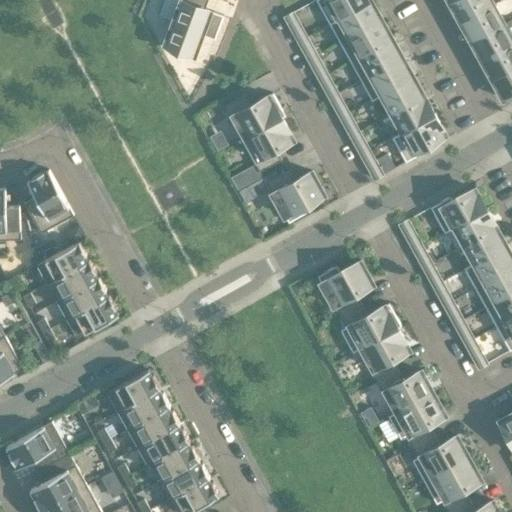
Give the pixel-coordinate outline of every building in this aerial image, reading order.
[(207,0),(180,0),(165,44),(194,54),(202,34),(215,39),(223,14),(205,8),(207,0)] [(328,0),(338,18),(370,0),(328,0)] [(339,40),(340,42),(382,18),(371,0),(370,0),(338,18),(348,36),(339,40)] [(454,0),(450,2),(461,21),(494,2),(493,0),(454,0)] [(461,21),(471,40),(505,21),(494,2),(461,21)] [(340,42),(350,61),(392,37),(382,18),(340,42)] [(471,40),(482,59),(511,41),(511,34),(505,21),(471,40)] [(293,32),(298,40),(307,35),(302,27),(293,32)] [(350,61),(361,79),(403,56),(392,37),(350,61)] [(511,41),(482,59),(492,78),(511,66),(511,41)] [(304,50),(309,59),(317,54),(312,46),(304,50)] [(361,79),(371,98),(413,75),(403,56),(361,79)] [(314,69),(319,78),(327,73),(323,65),(314,69)] [(511,66),(492,78),(503,98),(511,92),(511,66)] [(381,95),(390,113),(424,94),(413,75),(371,98),(372,100),(381,95)] [(325,88),(329,97),(338,92),(333,84),(325,88)] [(233,114),(245,136),(285,114),(273,92),(251,104),(245,93),(223,105),(230,116),(233,114)] [(390,113),(401,131),(434,113),(424,94),(390,113)] [(335,107),(340,116),(348,111),(344,103),(335,107)] [(348,111),(340,116),(345,124),(353,119),(348,111)] [(434,113),(401,131),(414,156),(425,150),(423,145),(445,133),(434,113)] [(285,114),(245,136),(257,157),(253,159),(260,171),(281,159),(275,148),(293,138),(282,117),(285,115),(285,114)] [(350,135),(355,143),(363,138),(359,130),(350,135)] [(378,164),(369,169),(374,178),(383,173),(378,164)] [(24,202),(41,232),(74,214),(49,169),(47,169),(47,170),(44,171),(43,170),(31,177),(32,178),(29,180),(27,180),(30,186),(36,196),(24,202)] [(263,176),(252,182),(259,195),(270,188),(266,181),(278,174),(275,169),(263,176)] [(278,174),(266,181),(270,188),(288,221),(308,211),(304,204),(324,193),(312,170),(294,179),(288,169),(278,174)] [(0,239),(21,238),(19,204),(6,205),(5,187),(0,187),(0,239)] [(430,206),(444,231),(486,207),(475,187),(452,200),(450,195),(430,206)] [(453,227),(463,245),(496,226),(486,207),(444,231),(444,232),(453,227)] [(464,267),(465,268),(507,245),(496,226),(463,245),(473,262),(464,267)] [(408,239),(413,248),(421,243),(417,234),(408,239)] [(37,264),(47,282),(90,259),(89,258),(88,259),(85,254),(87,253),(79,240),(37,264)] [(465,268),(475,287),(511,266),(511,254),(507,245),(465,268)] [(419,258),(423,266),(432,262),(427,253),(419,258)] [(56,299),(57,300),(99,276),(98,276),(95,272),(96,271),(90,259),(47,282),(47,283),(56,278),(65,295),(56,299)] [(317,275),(339,315),(361,303),(355,292),(373,283),(361,260),(340,271),(336,264),(317,275)] [(511,266),(475,287),(485,306),(511,291),(511,266)] [(429,277),(434,285),(442,281),(438,272),(429,277)] [(7,279),(13,290),(20,286),(14,275),(7,279)] [(57,300),(67,318),(109,294),(109,293),(108,294),(105,290),(106,289),(99,276),(57,300)] [(301,280),(292,285),(297,294),(302,292),(304,285),(301,280)] [(23,295),(29,306),(36,302),(30,291),(23,295)] [(440,296),(444,304),(453,300),(448,291),(440,296)] [(511,291),(485,306),(496,325),(511,316),(511,291)] [(109,294),(67,318),(77,337),(118,314),(115,307),(116,307),(109,294)] [(453,300),(444,304),(449,313),(457,308),(453,300)] [(340,329),(352,351),(401,324),(388,302),(367,314),(361,303),(339,315),(345,326),(340,329)] [(511,316),(496,325),(509,349),(511,347),(511,316)] [(37,320),(43,331),(50,327),(44,317),(37,320)] [(455,323),(459,332),(468,327),(463,318),(455,323)] [(369,369),(375,380),(397,368),(391,358),(409,348),(397,327),(401,325),(401,324),(352,351),(353,351),(361,346),(373,367),(369,369)] [(50,327),(43,331),(49,342),(56,338),(50,327)] [(0,336),(0,379),(23,367),(5,334),(0,336)] [(465,342),(470,351),(478,346),(474,337),(465,342)] [(107,391),(117,409),(160,386),(153,373),(152,374),(148,368),(107,391)] [(388,415),(388,416),(433,391),(421,369),(403,379),(397,368),(375,380),(382,391),(385,389),(396,410),(388,415)] [(117,409),(127,427),(170,404),(163,391),(162,392),(159,387),(160,387),(160,386),(117,409)] [(406,435),(411,445),(433,433),(427,422),(445,413),(433,391),(388,416),(400,437),(406,435)] [(75,403),(81,413),(88,409),(82,399),(75,403)] [(127,427),(137,445),(180,422),(173,409),(171,410),(169,405),(170,405),(170,404),(127,427)] [(511,411),(499,419),(511,441),(509,443),(511,448),(511,411)] [(52,420),(6,445),(7,447),(9,450),(8,450),(14,463),(16,462),(18,465),(17,465),(18,467),(24,463),(24,464),(29,461),(30,460),(36,471),(70,452),(52,420)] [(137,445),(147,463),(190,439),(183,427),(181,428),(179,423),(180,422),(137,445)] [(97,430),(103,440),(110,437),(104,426),(97,430)] [(412,459),(424,481),(469,456),(457,434),(439,444),(433,433),(411,445),(417,456),(412,459)] [(110,437),(103,440),(109,451),(116,447),(110,437)] [(156,480),(157,481),(199,457),(193,445),(191,446),(189,441),(190,440),(190,439),(147,463),(147,464),(156,459),(165,475),(156,480)] [(36,485),(30,488),(31,490),(35,496),(33,497),(40,510),(87,484),(70,452),(36,471),(42,482),(41,482),(36,485)] [(442,500),(447,510),(469,498),(463,488),(481,478),(469,456),(424,481),(436,503),(442,500)] [(157,481),(167,499),(209,475),(202,463),(201,464),(198,459),(200,458),(199,457),(157,481)] [(117,466),(123,476),(130,472),(124,462),(117,466)] [(113,470),(101,476),(105,482),(116,476),(113,470)] [(130,472),(123,476),(129,487),(136,483),(130,472)] [(209,475),(167,499),(173,511),(186,511),(220,494),(212,481),(211,481),(208,477),(210,476),(209,475)] [(102,511),(87,484),(40,510),(41,511),(102,511)] [(137,501),(143,511),(150,508),(144,498),(137,501)] [(499,511),(493,499),(475,509),(469,498),(447,510),(448,511),(499,511)]
